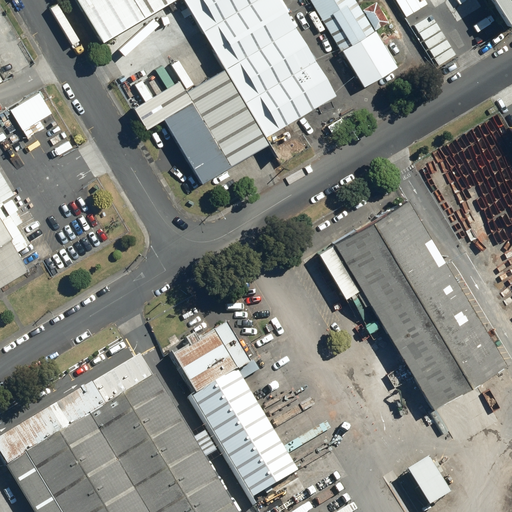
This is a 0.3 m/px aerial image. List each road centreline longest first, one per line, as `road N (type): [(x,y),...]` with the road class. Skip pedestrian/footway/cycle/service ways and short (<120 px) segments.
road 1 (unclassified): [(511,64),(219,237),(191,241)]
road 2 (unknown): [(354,456),(257,262),(267,245),(381,182)]
road 3 (unclassified): [(31,0),(164,223),(191,241)]
road 4 (unknown): [(389,137),(511,347)]
road 5 (unclassified): [(191,241),(165,270),(0,370)]
road 6 (unknown): [(354,456),(407,430),(437,434),(478,475)]
